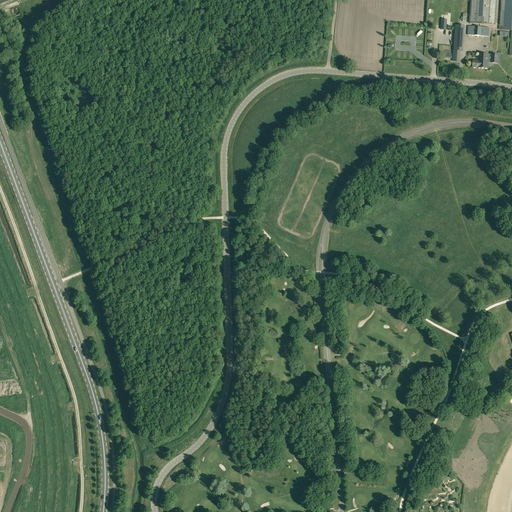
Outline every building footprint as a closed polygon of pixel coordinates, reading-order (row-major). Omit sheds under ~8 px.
[(470,0),(469,23),(495,24),(496,0),(470,0)] [(511,0),(500,0),(499,30),(511,30),(511,0)] [(453,50),(460,51),(462,51),(464,26),(455,25),(453,50)] [(488,37),(489,28),(468,26),(467,35),(488,37)] [(498,64),(498,55),(491,55),(478,54),(478,60),(473,60),(473,61),(473,60),(472,67),(488,69),(488,62),(491,63),(498,64)]
